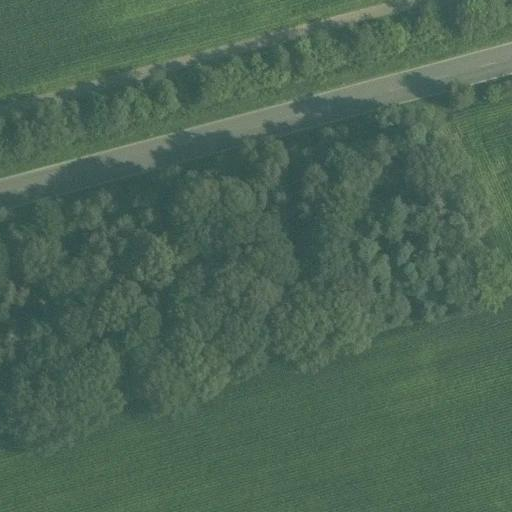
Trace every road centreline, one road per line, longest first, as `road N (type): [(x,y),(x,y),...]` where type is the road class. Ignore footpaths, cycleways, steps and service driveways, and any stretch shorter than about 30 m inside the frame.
road 1 (primary): [(511,58),(0,195)]
road 2 (track): [(442,0),(0,119)]
